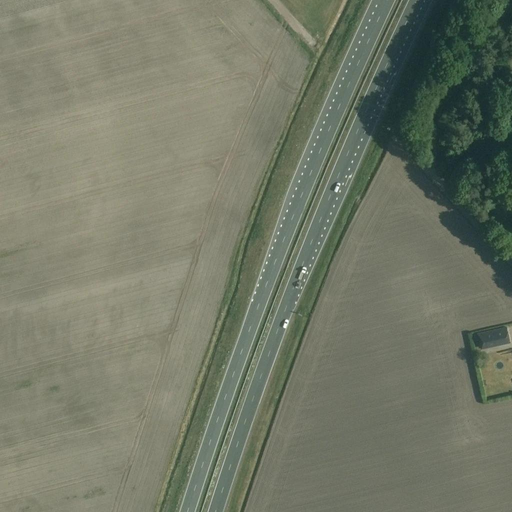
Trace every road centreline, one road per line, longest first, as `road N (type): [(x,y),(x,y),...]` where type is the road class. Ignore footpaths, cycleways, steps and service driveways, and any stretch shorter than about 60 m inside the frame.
road 1 (trunk): [(216,511),(292,293),(417,0)]
road 2 (trunk): [(387,0),(299,197),(188,511)]
road 3 (unclassified): [(511,261),(398,138)]
